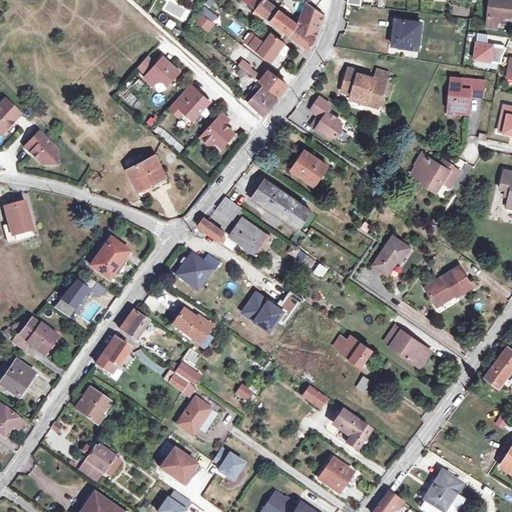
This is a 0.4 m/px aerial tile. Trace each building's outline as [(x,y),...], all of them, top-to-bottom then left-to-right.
[(185,23),(192,11),(175,0),(167,0),(162,8),(185,23)] [(266,0),(255,0),(252,5),(290,35),(310,51),(310,49),(317,36),(324,15),(307,2),(300,24),(298,24),(266,0)] [(511,0),(489,0),(488,22),(496,22),(504,16),(510,16),(511,0)] [(214,21),(204,14),(199,20),(210,27),(214,21)] [(418,48),(421,22),(395,19),(393,31),(391,44),(418,48)] [(476,31),(475,38),(485,40),(486,33),(476,31)] [(272,33),(265,43),(257,37),(251,46),(271,61),(284,43),(272,33)] [(502,55),(506,47),(476,42),(474,58),(501,63),(502,55)] [(151,64),(153,61),(147,56),(138,66),(147,74),(145,77),(153,84),(156,81),(162,80),(167,83),(179,71),(162,56),(156,64),(154,66),(151,64)] [(252,66),(244,61),(240,66),(247,71),(251,67),(252,66)] [(251,67),(247,71),(261,81),(264,77),(251,67)] [(386,81),(375,77),(358,73),(359,71),(348,67),(341,91),(351,94),(368,99),(366,104),(379,107),(386,81)] [(375,77),(386,81),(388,72),(377,69),(375,77)] [(280,95),(288,84),(277,76),(269,70),(264,77),(261,81),(280,95)] [(451,77),(448,108),(457,109),(457,111),(468,112),(470,93),(482,95),(484,80),(451,77)] [(190,84),(175,102),(184,110),(193,119),(209,101),(190,84)] [(263,88),(262,90),(257,86),(247,98),(264,116),(277,99),(263,88)] [(132,92),(124,93),(125,103),(133,102),(132,92)] [(350,99),(366,104),(368,99),(351,94),(350,99)] [(319,97),(311,109),(319,115),(321,116),(318,119),(317,118),(312,125),(329,137),(337,135),(342,128),(340,120),(328,112),(329,110),(329,104),(319,97)] [(6,99),(0,104),(0,132),(2,134),(21,114),(6,99)] [(184,110),(175,102),(172,105),(170,107),(179,115),(184,110)] [(497,132),(503,134),(507,114),(511,115),(511,106),(503,104),(497,132)] [(207,143),(213,143),(214,142),(215,141),(221,146),(234,132),(225,123),(229,118),(222,112),(200,137),(207,143)] [(182,113),(179,117),(188,124),(191,119),(182,113)] [(511,115),(507,114),(503,134),(502,134),(511,136),(511,115)] [(388,135),(399,140),(403,130),(393,124),(388,135)] [(57,149),(40,132),(26,147),(43,164),(51,164),(51,158),(58,158),(57,149)] [(292,169),(315,185),(322,174),(328,165),(304,150),(292,169)] [(416,164),(418,165),(421,167),(416,176),(429,184),(428,186),(437,191),(444,181),(451,186),(460,172),(452,167),(453,166),(443,159),(440,165),(422,154),(416,164)] [(139,191),(142,189),(144,193),(168,180),(156,156),(128,171),(139,191)] [(421,167),(418,165),(412,174),(416,176),(421,167)] [(510,190),(509,198),(507,207),(511,207),(511,171),(504,170),(500,188),(504,189),(510,190)] [(322,174),(315,185),(322,190),(329,179),(322,174)] [(298,229),(311,210),(265,179),(252,197),(298,229)] [(233,219),(241,208),(225,197),(217,207),(233,219)] [(158,211),(160,203),(151,199),(148,208),(158,211)] [(5,207),(9,224),(12,235),(30,231),(26,216),(29,216),(25,201),(5,207)] [(218,240),(224,231),(204,217),(198,226),(218,240)] [(261,257),(269,247),(262,241),(267,234),(243,217),(230,235),(261,257)] [(360,228),(367,232),(372,225),(364,220),(360,228)] [(12,235),(9,224),(3,226),(8,244),(34,236),(33,230),(30,231),(12,235)] [(216,247),(219,242),(203,233),(200,239),(216,247)] [(387,275),(398,260),(400,262),(410,247),(393,235),(373,265),(387,275)] [(108,279),(118,266),(120,266),(130,252),(111,238),(91,267),(108,279)] [(289,251),(295,255),(299,249),(293,245),(289,251)] [(307,254),(299,249),(295,255),(294,258),(302,263),(307,254)] [(192,253),(178,272),(189,280),(187,283),(197,290),(213,269),(214,270),(220,262),(209,254),(203,261),(192,253)] [(312,272),(322,278),(328,268),(318,262),(312,272)] [(425,287),(435,302),(454,290),(457,296),(473,286),(460,265),(425,287)] [(176,274),(187,283),(189,280),(178,272),(176,274)] [(90,288),(74,276),(59,297),(61,299),(56,305),(69,315),(90,288)] [(300,300),(289,293),(283,302),(280,300),(277,304),(255,290),(239,314),(270,336),(279,323),(282,325),(300,300)] [(438,308),(457,296),(454,290),(435,302),(438,308)] [(173,324),(196,340),(202,331),(206,334),(211,327),(184,308),(173,324)] [(136,340),(150,321),(133,310),(120,329),(136,340)] [(25,350),(29,344),(44,355),(57,336),(41,324),(40,325),(31,319),(20,335),(18,333),(12,341),(25,350)] [(391,344),(401,330),(395,325),(385,340),(391,344)] [(390,346),(417,364),(422,356),(425,358),(431,350),(401,330),(391,344),(390,346)] [(200,343),(206,334),(202,331),(196,340),(200,343)] [(334,346),(341,350),(348,340),(341,335),(334,346)] [(348,340),(341,350),(340,352),(361,366),(372,349),(351,335),(348,340)] [(100,366),(98,368),(109,376),(116,365),(124,370),(134,356),(128,352),(131,348),(115,336),(96,363),(100,366)] [(504,381),(511,369),(511,349),(508,346),(486,376),(500,386),(504,381)] [(340,362),(321,349),(319,353),(322,355),(320,358),(336,368),(340,362)] [(420,366),(425,358),(422,356),(417,364),(420,366)] [(18,397),(35,374),(16,361),(0,384),(18,397)] [(197,374),(180,363),(175,371),(191,382),(197,374)] [(165,379),(170,381),(175,373),(171,370),(165,379)] [(170,381),(183,391),(187,384),(188,382),(175,373),(170,381)] [(364,391),(367,386),(371,381),(364,376),(357,387),(364,391)] [(187,384),(183,391),(182,392),(189,397),(195,388),(187,384)] [(253,392),(243,385),(237,392),(247,399),(253,392)] [(320,407),(326,399),(310,386),(303,395),(320,407)] [(99,412),(108,400),(90,388),(76,408),(97,423),(103,415),(99,412)] [(192,434),(210,408),(195,397),(177,424),(192,434)] [(99,412),(103,415),(105,417),(114,405),(108,400),(99,412)] [(0,404),(0,431),(5,435),(12,424),(19,429),(24,422),(0,404)] [(357,450),(371,429),(360,422),(343,410),(334,424),(351,436),(346,442),(357,450)] [(504,427),(506,417),(497,415),(496,425),(504,427)] [(57,432),(60,426),(54,423),(51,428),(57,432)] [(96,481),(103,472),(109,476),(121,460),(97,443),(94,448),(87,443),(82,450),(88,455),(79,469),(96,481)] [(244,461),(221,447),(212,460),(219,464),(216,469),(233,479),(244,461)] [(187,476),(196,463),(175,448),(161,467),(182,482),(187,476)] [(511,448),(501,465),(511,471),(511,448)] [(343,495),(351,483),(347,480),(353,472),(333,458),(319,479),(343,495)] [(199,466),(196,463),(187,476),(190,478),(199,466)] [(425,499),(444,511),(462,483),(443,471),(425,499)] [(182,511),(188,502),(173,492),(170,498),(165,495),(155,510),(157,511),(182,511)] [(389,511),(394,506),(398,509),(404,502),(389,492),(373,511),(389,511)] [(121,511),(95,493),(81,511),(121,511)] [(313,511),(301,503),(298,508),(277,493),(262,511),(313,511)] [(443,511),(444,511),(425,499),(421,507),(429,511),(443,511)]
